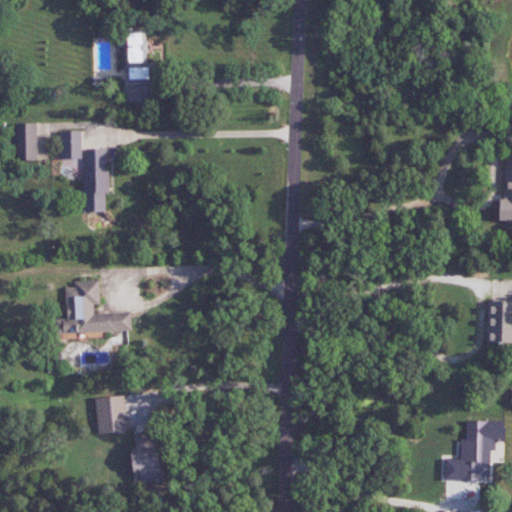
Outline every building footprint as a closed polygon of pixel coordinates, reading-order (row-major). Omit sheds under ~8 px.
[(127,83),(153,82),(152,63),(148,63),(147,32),(125,32),(127,83)] [(37,123),(15,124),(16,160),(37,160),(37,123)] [(81,130),(61,131),(61,159),(82,158),(81,130)] [(106,212),(105,194),(109,194),(109,171),(106,171),(106,149),(84,149),(84,212),(106,212)] [(504,199),(500,199),(499,220),(511,220),(511,159),(505,159),(504,199)] [(131,331),(131,312),(94,313),(93,304),(100,304),(99,280),(73,281),(74,287),(64,287),(65,319),(55,319),(56,334),(131,331)] [(487,342),(511,342),(511,301),(488,301),(487,342)] [(98,434),(128,430),(123,395),(94,399),(98,434)] [(504,420),(466,420),(466,439),(461,439),(461,459),(444,459),(444,479),(490,479),(490,450),(496,450),(496,442),(504,442),(504,420)] [(131,450),(134,484),(162,481),(157,431),(133,434),(135,449),(131,450)]
